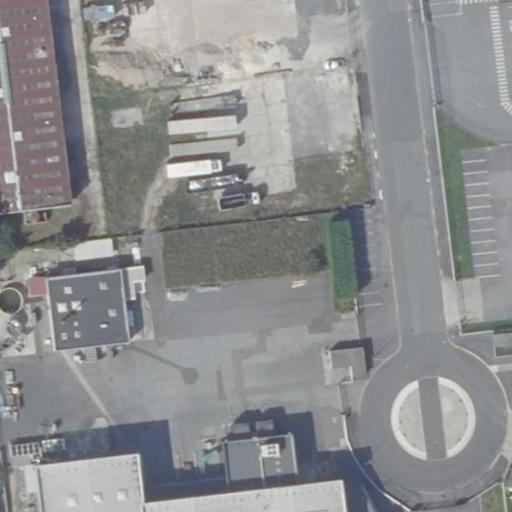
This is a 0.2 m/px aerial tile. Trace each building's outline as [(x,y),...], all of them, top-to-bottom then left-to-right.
[(0,0),(0,227),(67,219),(41,0),(0,0)] [(32,295),(50,292),(47,274),(29,277),(32,295)] [(128,357),(119,285),(45,294),(54,367),(128,357)] [(511,344),(511,333),(492,336),(493,347),(510,345),(511,344)] [(365,377),(362,349),(330,353),(332,371),(350,368),(352,380),(365,377)] [(149,445),(150,465),(160,465),(158,424),(137,425),(138,445),(149,445)] [(21,478),(24,511),(341,511),(339,492),(214,506),(213,493),(129,502),(125,467),(21,478)] [(356,511),(346,492),(339,492),(341,511),(356,511)]
